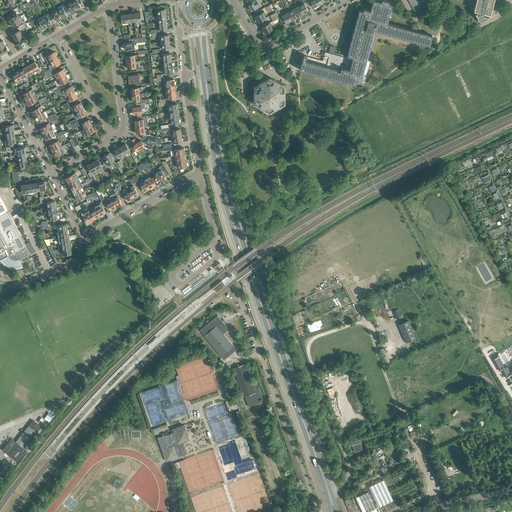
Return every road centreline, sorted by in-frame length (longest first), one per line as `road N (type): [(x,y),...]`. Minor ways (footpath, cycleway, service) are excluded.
road 1 (secondary): [(201,71),(231,225),(325,491)]
road 2 (secondary): [(330,489),(229,197),(207,71)]
road 3 (track): [(342,280),(398,408),(481,377),(511,416)]
road 4 (unclassified): [(316,511),(235,290)]
road 5 (residential): [(82,237),(199,172),(184,74)]
road 6 (residential): [(330,489),(347,480),(349,464),(308,341),(364,319)]
road 7 (residential): [(112,139),(123,129),(108,7)]
